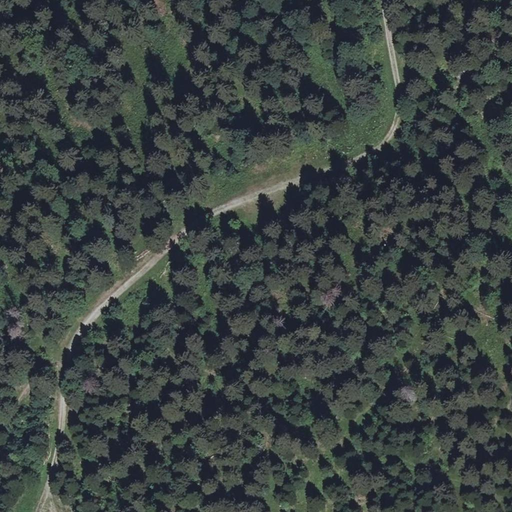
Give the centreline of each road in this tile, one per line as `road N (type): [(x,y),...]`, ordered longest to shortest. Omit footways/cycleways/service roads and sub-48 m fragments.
road 1 (track): [(73,338),(213,209),(368,155),(390,135),(397,98),(383,0)]
road 2 (track): [(47,498),(73,338)]
road 3 (track): [(307,0),(337,85),(392,126)]
